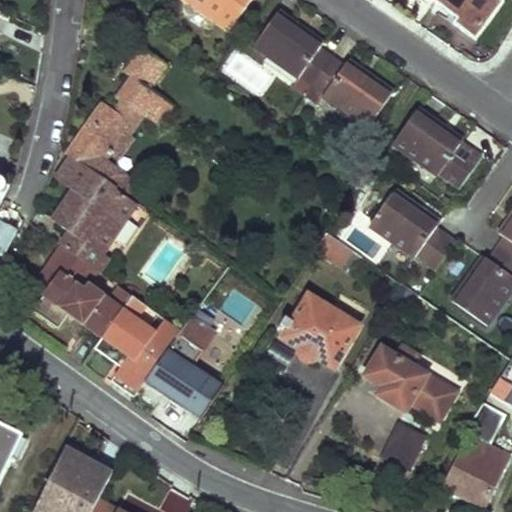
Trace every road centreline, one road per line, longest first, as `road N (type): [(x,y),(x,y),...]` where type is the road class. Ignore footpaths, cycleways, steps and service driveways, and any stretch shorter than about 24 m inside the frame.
road 1 (residential): [(0,333),(169,456),(292,511)]
road 2 (residential): [(0,257),(44,140),(69,0)]
road 3 (residential): [(340,0),(489,105)]
